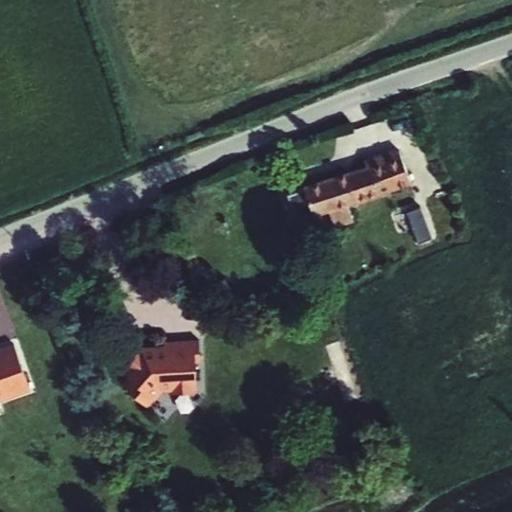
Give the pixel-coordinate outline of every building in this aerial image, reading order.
[(414,185),(400,148),(365,160),(368,167),(304,188),(313,217),(314,218),(330,213),(349,207),(414,185)] [(313,217),(304,188),(287,194),(296,222),(313,217)] [(349,207),(330,213),(335,228),(354,222),(349,207)] [(421,207),(408,211),(420,245),(434,240),(421,207)] [(15,341),(0,345),(0,397),(0,399),(31,388),(15,341)] [(201,364),(200,341),(164,342),(164,347),(143,348),(140,349),(122,370),(129,378),(122,385),(149,409),(155,401),(157,402),(163,393),(170,393),(170,394),(198,392),(197,364),(201,364)]
